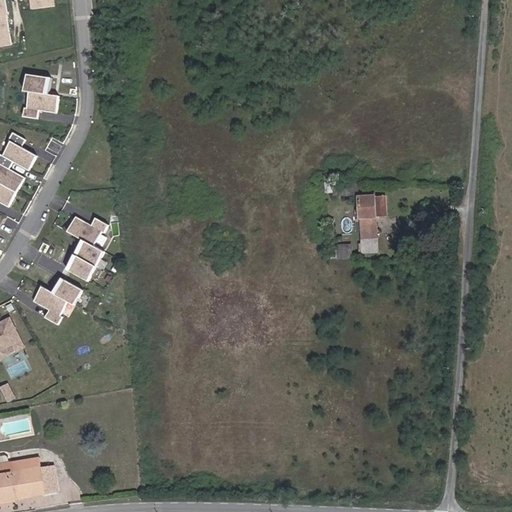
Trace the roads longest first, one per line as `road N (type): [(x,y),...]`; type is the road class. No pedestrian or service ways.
road 1 (unclassified): [(448,511),(485,0)]
road 2 (residential): [(0,272),(84,123),(80,0)]
road 3 (tertiary): [(113,511),(187,505),(344,511)]
